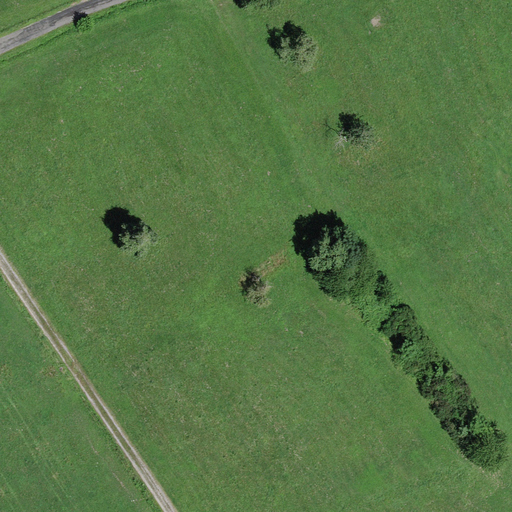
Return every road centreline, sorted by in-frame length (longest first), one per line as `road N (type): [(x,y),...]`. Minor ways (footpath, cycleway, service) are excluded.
road 1 (track): [(172,511),(0,257)]
road 2 (track): [(0,46),(115,0)]
